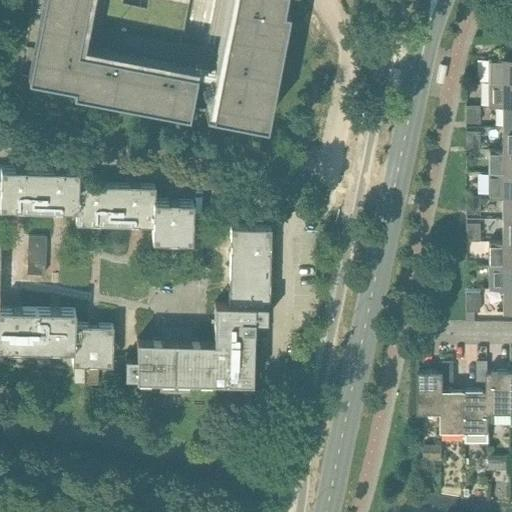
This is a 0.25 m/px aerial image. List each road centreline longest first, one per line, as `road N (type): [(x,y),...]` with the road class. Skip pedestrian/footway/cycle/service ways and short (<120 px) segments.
road 1 (tertiary): [(326,511),(418,74)]
road 2 (residential): [(282,215),(152,172),(0,145)]
road 3 (residential): [(282,215),(320,207),(353,47),(322,0)]
road 4 (unknown): [(167,277),(157,312),(145,316),(28,294),(16,281),(18,236)]
road 5 (residential): [(271,414),(282,215)]
